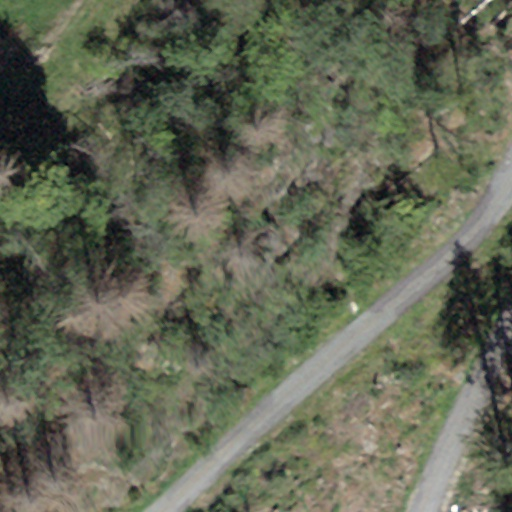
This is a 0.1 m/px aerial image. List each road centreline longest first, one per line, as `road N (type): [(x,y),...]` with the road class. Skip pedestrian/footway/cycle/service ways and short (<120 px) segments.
road 1 (unclassified): [(164,511),(468,239),(511,182)]
road 2 (unclassified): [(511,322),(472,379),(431,471),(422,511)]
